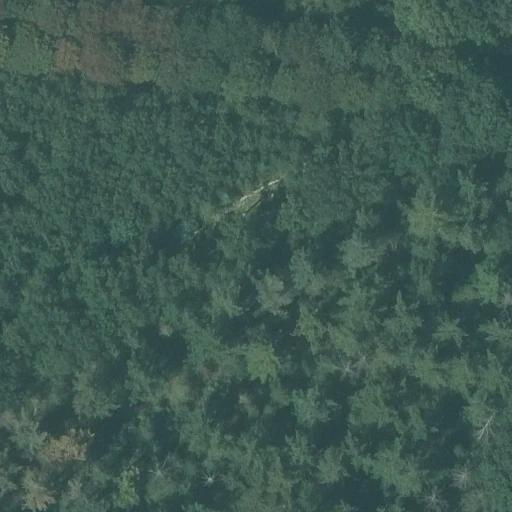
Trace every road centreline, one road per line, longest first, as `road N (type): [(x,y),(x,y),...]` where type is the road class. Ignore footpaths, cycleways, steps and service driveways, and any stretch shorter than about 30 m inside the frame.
road 1 (track): [(481,81),(0,355)]
road 2 (track): [(481,81),(0,21)]
